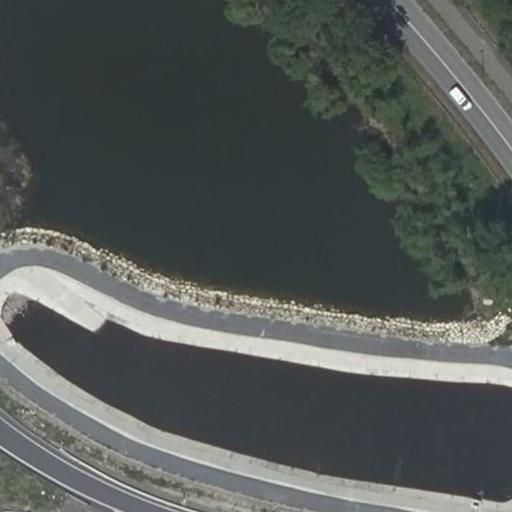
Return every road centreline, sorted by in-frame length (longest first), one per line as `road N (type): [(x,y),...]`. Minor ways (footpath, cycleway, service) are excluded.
road 1 (motorway): [(175,511),(136,500),(0,425)]
road 2 (secondary): [(511,148),(388,0)]
